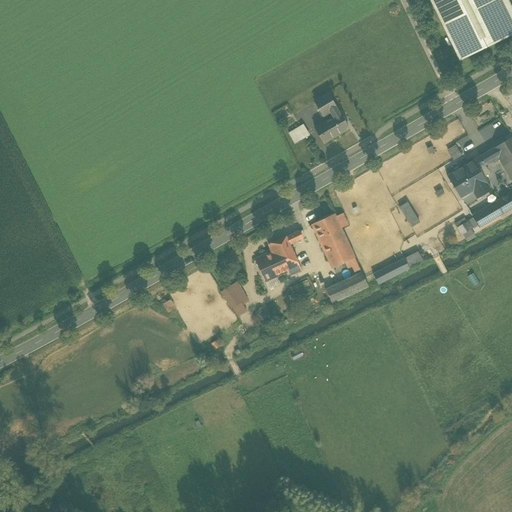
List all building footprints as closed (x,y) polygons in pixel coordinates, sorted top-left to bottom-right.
[(429,0),(459,61),(511,35),(511,31),(496,0),(429,0)] [(511,9),(507,0),(496,0),(511,31),(511,9)] [(333,117),(339,113),(328,96),(316,104),(323,116),(330,112),(333,117)] [(333,117),(314,128),(324,143),(348,129),(339,113),(333,117)] [(302,125),(293,131),(299,141),(308,136),(302,125)] [(299,141),(293,131),(289,133),(295,144),(299,141)] [(511,137),(494,148),(500,158),(511,177),(511,137)] [(447,149),(453,159),(462,154),(456,144),(447,149)] [(494,148),(487,152),(491,160),(493,163),(500,158),(494,148)] [(487,152),(480,156),(485,164),(491,160),(487,152)] [(446,169),(448,174),(466,164),(462,155),(451,161),(453,165),(446,169)] [(478,168),(485,164),(480,156),(473,160),(477,167),(462,176),(472,193),(476,199),(491,190),(478,168)] [(473,160),(447,176),(461,199),(472,193),(462,176),(477,167),(473,160)] [(434,188),(437,186),(435,181),(427,186),(430,190),(434,188)] [(434,188),(430,190),(435,199),(439,196),(434,188)] [(479,228),(511,207),(511,192),(472,217),(479,228)] [(465,206),(476,199),(472,193),(461,199),(465,206)] [(439,196),(435,199),(440,206),(444,203),(439,196)] [(409,201),(399,206),(410,227),(420,222),(409,201)] [(342,214),(336,217),(341,228),(348,225),(342,214)] [(312,225),(319,240),(341,230),(341,228),(336,217),(335,215),(312,225)] [(467,222),(457,228),(461,235),(471,229),(467,222)] [(354,257),(341,230),(319,240),(332,267),(354,257)] [(299,231),(285,238),(288,245),(302,239),(299,231)] [(281,274),(288,271),(298,266),(288,245),(285,238),(269,245),(272,252),(275,258),(271,260),(275,268),(278,267),(281,274)] [(441,251),(444,249),(438,239),(435,241),(441,251)] [(276,276),(281,274),(278,267),(275,268),(271,260),(275,258),(272,252),(255,260),(265,281),(276,276)] [(409,256),(373,274),(378,284),(414,266),(409,256)] [(301,272),(298,266),(288,271),(291,276),(301,272)] [(361,272),(325,289),(332,303),(368,287),(361,272)] [(280,285),(276,276),(265,281),(269,290),(280,285)] [(236,282),(231,285),(238,297),(241,295),(244,301),(241,303),(242,304),(248,301),(236,282)] [(231,285),(221,292),(231,309),(232,308),(237,315),(246,310),(242,304),(241,303),(244,301),(241,295),(238,297),(231,285)] [(176,317),(167,302),(158,308),(166,323),(176,317)] [(221,347),(217,341),(212,344),(216,350),(221,347)]
